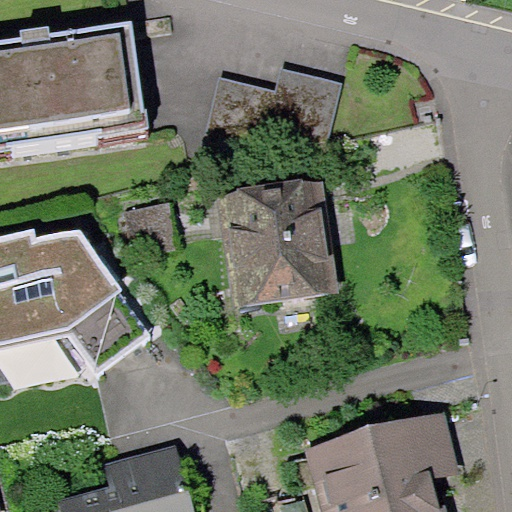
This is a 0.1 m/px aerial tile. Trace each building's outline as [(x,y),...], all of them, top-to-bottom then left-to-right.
[(133,39),(0,58),(0,159),(149,138),(133,39)] [(271,98),(218,81),(191,176),(328,146),(343,86),(278,72),(271,98)] [(315,194),(223,209),(239,317),(339,302),(315,194)] [(172,211),(127,214),(131,261),(176,257),(172,211)] [(0,360),(67,346),(122,307),(81,247),(38,256),(35,245),(0,252),(0,360)] [(443,417),(306,453),(321,511),(444,511),(436,482),(460,474),(443,417)] [(194,511),(184,474),(61,508),(61,511),(194,511)]
